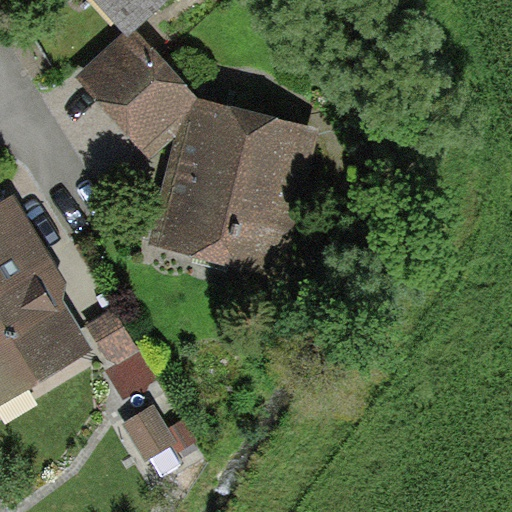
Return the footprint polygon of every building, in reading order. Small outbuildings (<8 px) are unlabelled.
[(110,0),(147,33),(176,0),(110,0)] [(192,104),(136,39),(82,85),(138,150),(192,104)] [(317,133),(194,99),(153,244),(276,278),(317,133)] [(6,202),(0,206),(0,389),(86,339),(6,202)] [(148,411),(124,428),(145,457),(169,440),(148,411)]
